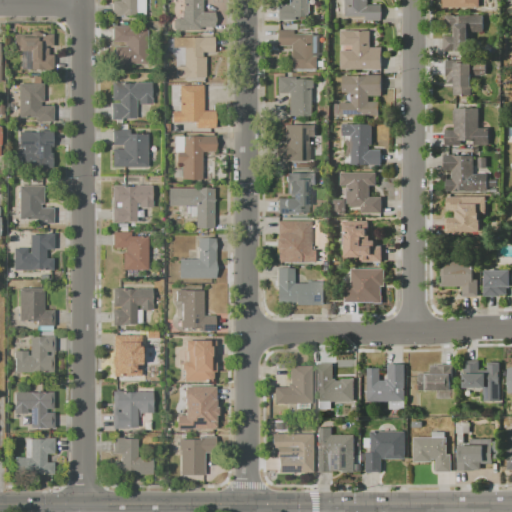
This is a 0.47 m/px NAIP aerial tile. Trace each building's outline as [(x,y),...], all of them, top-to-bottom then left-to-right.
[(146,0),(146,16),(113,16),(113,1),(121,1),(121,0),(146,0)] [(174,31),(172,28),(172,21),(174,18),(181,18),(181,11),(182,11),(182,0),(202,0),(202,12),(213,12),(213,27),(199,27),(199,31),(174,31)] [(278,20),(278,5),(289,5),(289,0),(309,0),(309,3),(311,3),(311,13),(309,13),(309,18),(294,18),(294,20),(278,20)] [(368,0),(368,5),(381,5),(381,20),(366,20),(366,17),(345,16),(345,0),(368,0)] [(443,51),(443,37),(452,36),(452,27),(445,27),(445,16),(483,16),(483,32),(468,32),(468,51),(443,51)] [(112,42),(112,26),(132,26),(132,30),(147,30),(147,64),(115,64),(114,46),(125,46),(125,41),(112,42)] [(290,69),(290,46),(277,46),(277,29),(279,29),(279,30),(293,30),(293,34),(313,34),(313,57),(317,57),(317,69),(290,69)] [(371,31),(370,47),(382,48),(382,69),(341,69),(341,51),(353,51),(353,45),(341,45),(341,30),(371,31)] [(25,34),(31,34),(33,31),(38,31),(41,34),(44,34),(54,34),(54,46),(47,46),(47,48),(49,48),(49,55),(54,55),(54,70),(30,70),(30,51),(25,51),(15,51),(15,34),(25,34)] [(175,78),(175,66),(184,66),(184,46),(172,46),(172,38),(214,37),(214,52),(202,52),(202,57),(205,57),(205,78),(175,78)] [(472,96),(454,96),(454,85),(447,85),(447,77),(446,77),(446,61),(463,62),(463,64),(472,64),(472,87),(472,96)] [(382,75),(382,96),(369,96),(369,102),(379,102),(379,115),(341,115),(341,103),(352,103),(352,92),(342,92),(342,75),(382,75)] [(277,94),(277,78),(294,78),(294,80),(314,80),(314,89),(312,89),(312,116),(288,116),(288,94),(277,94)] [(111,82),(121,82),(121,83),(150,83),(150,96),(151,96),(151,104),(135,104),(135,119),(110,119),(110,103),(118,103),(118,100),(111,100),(111,82)] [(25,117),(18,117),(18,84),(24,84),(43,84),(43,101),(40,102),(40,106),(53,106),(53,122),(35,122),(35,117),(25,117)] [(171,123),(171,112),(179,112),(178,86),(202,85),(202,111),(214,111),(214,128),(195,128),(195,122),(171,123)] [(445,146),(445,130),(454,130),(454,123),(453,123),(453,110),(454,110),(454,108),(479,108),(479,128),(489,128),(489,145),(474,145),(474,141),(461,141),(461,146),(445,146)] [(381,149),(381,165),(369,165),(369,164),(351,164),(351,163),(346,163),(346,136),(343,136),(343,124),(373,124),(372,144),(369,144),(369,149),(381,149)] [(284,126),(315,125),(316,137),(310,137),(310,161),(277,161),(277,146),(285,146),(284,126)] [(112,145),(112,129),(129,129),(129,134),(147,134),(147,167),(112,167),(112,149),(122,149),(122,145),(112,145)] [(26,132),(53,132),(53,148),(46,148),(46,157),(52,157),(52,169),(26,169),(15,169),(15,152),(26,152),(30,152),(30,148),(26,148),(19,148),(19,132),(26,132)] [(202,180),(182,180),(182,163),(177,163),(177,152),(182,152),(182,138),(215,137),(215,153),(202,153),(202,180)] [(444,172),(444,156),(455,156),(455,157),(473,156),(474,175),(488,175),(488,181),(498,180),(498,188),(488,188),(488,192),(446,192),(446,180),(453,180),(453,171),(444,172)] [(479,168),(479,158),(487,158),(487,168),(479,168)] [(381,197),(382,213),(361,213),(361,207),(349,207),(349,204),(347,204),(347,186),(340,186),(340,173),(376,173),(376,186),(370,186),(370,198),(381,197)] [(287,174),(316,174),(317,185),(307,186),(308,214),(278,215),(278,200),(293,199),(292,195),(288,195),(288,183),(286,183),(286,174),(287,174)] [(26,186),(43,186),(43,204),(40,204),(40,208),(53,208),(53,223),(35,224),(35,219),(26,219),(19,219),(18,186),(26,186)] [(136,222),(124,222),(124,223),(113,223),(113,207),(113,186),(152,186),(152,200),(153,200),(153,208),(140,208),(140,204),(136,204),(136,222)] [(213,228),(195,228),(195,206),(168,206),(168,189),(213,189),(213,228)] [(450,210),(450,198),(488,198),(489,215),(473,215),(473,234),(448,234),(448,218),(458,218),(458,210),(450,210)] [(330,215),(330,203),(332,203),(332,200),(344,199),(345,215),(330,215)] [(312,224),(312,232),(310,232),(310,250),(317,250),(317,261),(277,262),(277,248),(275,248),(275,239),(277,239),(277,221),(294,221),(294,223),(310,223),(310,224),(312,224)] [(382,247),(382,262),(364,262),(364,257),(346,257),(346,233),(341,233),(341,221),(368,221),(368,247),(382,247)] [(113,248),(113,233),(130,233),(130,237),(147,237),(147,270),(123,270),(123,252),(126,252),(126,248),(113,248)] [(27,254),(30,254),(30,235),(53,235),(54,250),(46,250),(46,259),(53,259),(53,271),(28,271),(14,271),(14,249),(27,249),(27,254)] [(215,278),(179,278),(179,260),(198,259),(197,239),(214,238),(215,278)] [(478,296),(463,296),(463,286),(441,286),(441,262),(473,261),(473,279),(478,279),(478,296)] [(277,268),(294,268),(294,283),(307,283),(307,281),(324,281),(324,304),(296,304),(296,302),(277,302),(277,268)] [(345,302),(345,286),(351,286),(351,269),(385,269),(385,286),(381,286),(381,296),(382,296),(382,303),(375,303),(375,302),(345,302)] [(511,269),(511,286),(508,286),(508,294),(500,294),(500,296),(484,296),(485,269),(511,269)] [(28,320),(19,320),(18,288),(27,288),(43,288),(43,310),(53,310),(53,325),(36,326),(36,320),(28,320)] [(111,307),(111,289),(150,289),(150,303),(151,303),(151,310),(138,310),(138,306),(135,306),(135,325),(122,325),(122,326),(111,326),(111,310),(119,310),(119,307),(111,307)] [(214,316),(214,331),(198,331),(198,329),(180,329),(180,321),(182,321),(182,302),(175,302),(175,290),(184,290),(184,291),(202,291),(203,316),(214,316)] [(54,337),(54,352),(53,352),(53,373),(29,373),(15,373),(15,352),(27,352),(27,356),(29,356),(30,356),(30,337),(43,337),(54,337)] [(113,340),(123,340),(136,340),(136,359),(151,359),(152,375),(113,376),(113,364),(121,364),(120,355),(113,355),(113,340)] [(184,381),(184,370),(182,370),(182,365),(182,362),(187,362),(187,352),(186,352),(186,341),(215,341),(214,357),(212,357),(211,363),(215,363),(215,372),(212,372),(212,379),(211,379),(211,382),(184,381)] [(488,363),(500,363),(500,377),(499,377),(499,383),(501,383),(501,401),(484,401),(484,388),(464,388),(464,361),(479,361),(479,370),(488,370),(488,363)] [(317,363),(334,363),(334,378),(337,378),(337,380),(342,380),(342,378),(355,378),(355,381),(355,401),(317,401),(317,363)] [(388,364),(405,364),(405,409),(389,409),(389,401),(367,401),(367,368),(380,368),(380,380),(385,380),(385,379),(388,379),(388,364)] [(437,365),(452,365),(452,381),(451,381),(451,390),(418,390),(415,390),(415,384),(418,384),(418,373),(430,373),(430,366),(437,366),(437,365)] [(289,367),(310,367),(310,404),(273,404),(273,388),(286,388),(286,387),(287,387),(287,384),(289,384),(289,367)] [(177,416),(185,416),(185,397),(184,397),(184,387),(215,387),(215,407),(218,407),(218,415),(215,415),(216,430),(177,430),(177,416)] [(30,392),(33,392),(33,393),(42,393),(42,392),(53,392),(53,409),(46,409),(46,413),(54,413),(54,429),(30,429),(23,429),(23,414),(14,414),(14,407),(15,407),(15,392),(30,392)] [(113,392),(124,392),(124,393),(133,393),(153,392),(153,414),(140,414),(140,410),(137,410),(137,429),(124,429),(124,430),(113,430),(113,413),(114,413),(113,392)] [(473,471),(457,471),(458,433),(456,433),(456,423),(469,423),(470,433),(464,433),(463,443),(470,443),(470,439),(492,439),(493,441),(497,441),(500,445),(500,458),(492,458),(492,463),(480,463),(480,470),(473,470),(473,471)] [(382,472),(366,472),(366,452),(371,452),(371,447),(364,447),(364,438),(371,438),(371,431),(405,431),(405,458),(382,459),(382,472)] [(413,461),(413,437),(432,437),(432,431),(445,431),(445,437),(447,437),(447,454),(451,454),(451,471),(436,471),(436,459),(431,459),(431,461),(413,461)] [(311,434),(312,473),(278,473),(277,457),(275,458),(275,450),(271,450),(271,434),(311,434)] [(334,473),(317,473),(317,436),(355,436),(355,458),(342,458),(342,457),(336,457),(336,459),(334,459),(334,473)] [(113,437),(123,437),(123,438),(137,438),(137,457),(152,456),(152,474),(113,474),(113,462),(121,462),(120,453),(113,453),(113,437)] [(204,475),(181,475),(181,450),(179,450),(179,439),(198,439),(198,437),(215,437),(215,453),(204,453),(204,475)] [(43,440),(43,439),(53,439),(53,454),(46,454),(46,463),(53,463),(53,475),(31,475),(15,475),(15,458),(30,458),(30,440),(43,440)]
